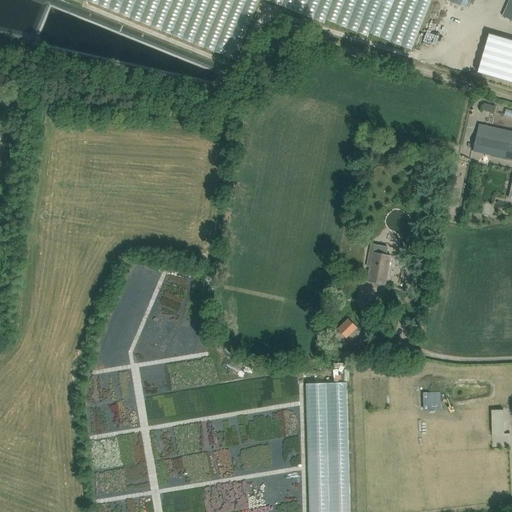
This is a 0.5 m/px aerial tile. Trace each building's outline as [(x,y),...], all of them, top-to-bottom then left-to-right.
[(466,0),(465,3),(489,11),(493,0),(466,0)] [(511,0),(509,0),(502,17),(511,20),(511,0)] [(511,40),(488,33),(476,71),(511,82),(511,40)] [(485,104),(483,110),(494,113),(495,107),(485,104)] [(511,131),(479,124),(473,151),(511,159),(511,131)] [(369,252),(367,266),(370,267),(367,281),(385,284),(390,257),(386,256),(388,247),(374,244),(372,253),(369,252)] [(348,318),(337,329),(346,339),(357,328),(348,318)] [(232,366),(243,372),(249,363),(238,357),(232,366)] [(423,393),(423,409),(440,409),(439,392),(423,393)] [(504,421),(492,422),(492,434),(504,433),(504,421)]
